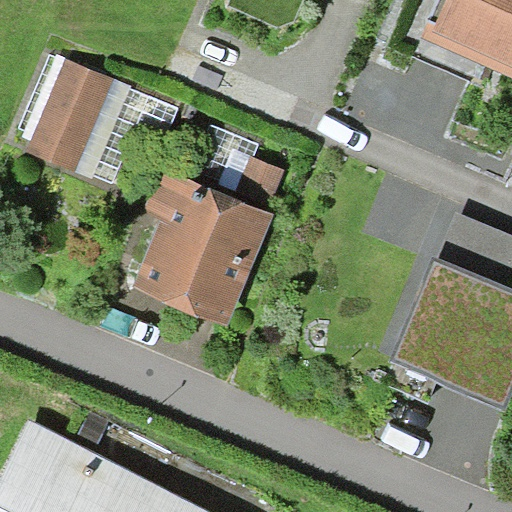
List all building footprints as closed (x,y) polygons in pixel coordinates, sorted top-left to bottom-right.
[(511,0),(439,0),(422,39),(511,78),(511,0)] [(33,141),(67,58),(51,51),(16,134),(33,141)] [(33,141),(29,151),(77,171),(115,78),(67,58),(33,141)] [(151,93),(115,78),(77,171),(113,185),(151,93)] [(252,156),(255,157),(261,143),(209,122),(189,172),(238,191),(252,156)] [(255,157),(252,156),(238,191),(271,205),(285,169),(255,157)] [(161,218),(133,285),(228,324),(274,214),(162,167),(144,210),(161,218)] [(511,284),(511,281),(511,232),(458,211),(440,255),(511,284)] [(434,253),(391,359),(506,406),(511,391),(511,281),(511,284),(440,255),(434,253)] [(0,482),(0,511),(212,511),(32,421),(0,482)]
